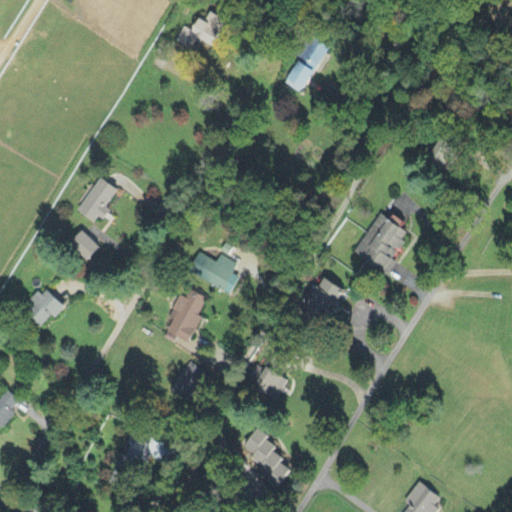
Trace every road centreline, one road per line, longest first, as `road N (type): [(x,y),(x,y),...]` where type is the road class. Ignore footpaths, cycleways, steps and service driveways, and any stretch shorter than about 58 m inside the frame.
road 1 (residential): [(11,495),(267,82)]
road 2 (residential): [(370,147),(343,203),(147,511)]
road 3 (residential): [(511,170),(380,363),(296,511)]
